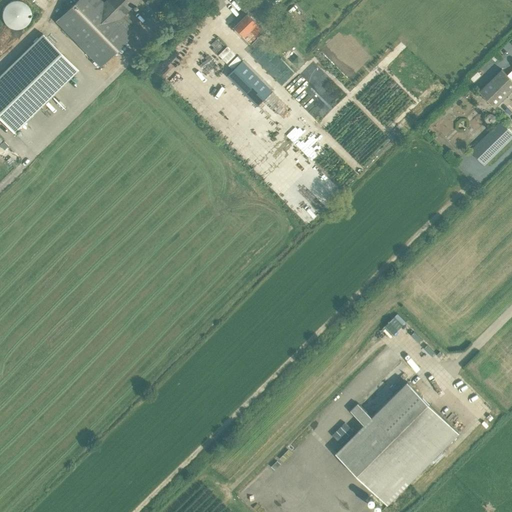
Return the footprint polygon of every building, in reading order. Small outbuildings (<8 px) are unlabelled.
[(104,0),(103,1),(101,0),(27,0),(96,70),(138,28),(124,14),(138,0),(104,0)] [(150,0),(147,0),(145,2),(160,18),(164,14),(150,0)] [(257,24),(247,14),(235,26),(245,36),(251,31),(258,38),(264,32),(257,24)] [(0,75),(0,118),(13,132),(78,69),(43,34),(0,75)] [(227,75),(257,106),(273,90),(243,60),(227,75)] [(479,91),(495,107),(511,90),(511,79),(502,69),(479,91)] [(470,150),(485,166),(511,139),(511,133),(500,121),(470,150)] [(386,505),(458,433),(406,381),(371,417),(357,403),(350,411),(363,424),(335,453),(386,505)]
